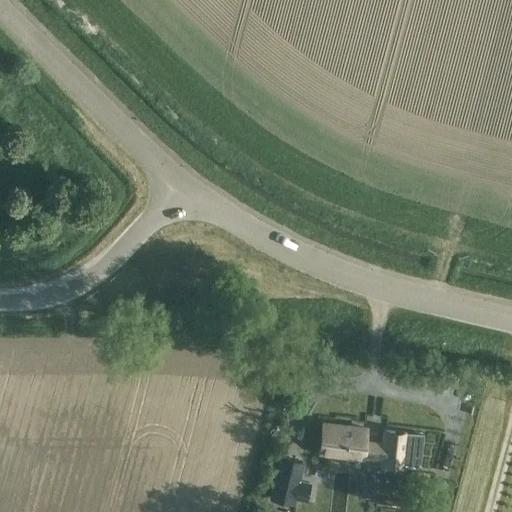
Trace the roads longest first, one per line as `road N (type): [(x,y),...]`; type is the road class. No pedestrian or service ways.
road 1 (unclassified): [(511,316),(429,296),(270,236),(184,183)]
road 2 (unclassified): [(184,183),(0,3)]
road 3 (unclassified): [(0,297),(76,288),(184,183)]
